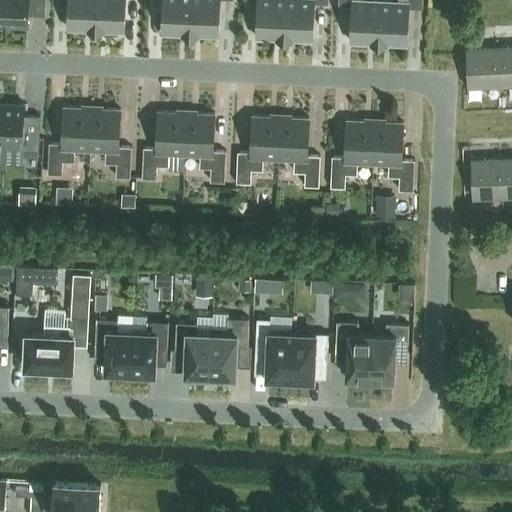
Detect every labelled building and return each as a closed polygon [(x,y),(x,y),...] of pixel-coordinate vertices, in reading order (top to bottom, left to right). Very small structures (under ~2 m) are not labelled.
[(8,0),(0,0),(0,23),(7,24),(8,0)] [(29,25),(30,0),(8,0),(7,24),(29,25)] [(69,0),(68,28),(96,30),(97,0),(69,0)] [(97,0),(96,30),(125,31),(126,0),(97,0)] [(164,0),(163,33),(191,34),(192,0),(164,0)] [(192,0),(191,34),(219,35),(221,0),(192,0)] [(255,0),(259,0),(257,37),(285,38),(286,0),(255,0)] [(286,0),(285,38),(314,40),(315,3),(329,3),(329,0),(286,0)] [(351,41),(379,43),(381,0),(375,0),(339,0),(339,4),(353,4),(351,41)] [(381,0),(379,43),(408,44),(409,7),(423,8),(423,0),(399,0),(399,1),(381,0)] [(511,46),(495,48),(497,84),(511,83),(511,46)] [(495,48),(467,49),(469,86),(497,84),(495,48)] [(1,153),(1,161),(23,162),(24,136),(40,136),(41,115),(25,114),(26,103),(4,102),(2,141),(1,153)] [(91,150),(93,108),(65,107),(63,144),(50,143),(49,174),(63,174),(63,161),(75,162),(75,150),(91,150)] [(93,108),(91,150),(107,151),(106,163),(117,164),(117,177),(131,178),(132,147),(120,146),(121,109),(93,108)] [(185,155),(187,112),(159,111),(157,148),(144,148),(143,178),(157,179),(158,166),(169,166),(170,154),(185,155)] [(187,112),(185,155),(201,155),(200,167),(212,168),(211,181),(225,182),(227,151),(214,151),(216,113),(187,112)] [(280,159),(282,116),(253,115),(252,152),(239,152),(237,182),(252,183),(252,170),(264,170),(264,158),(280,159)] [(282,116),(280,159),(296,160),(295,172),(306,172),(306,185),(320,186),(321,156),(309,155),(310,118),(282,116)] [(374,163),(376,121),(347,119),(346,157),(333,156),(331,187),(346,187),(346,174),(358,174),(358,162),(374,163)] [(376,121),(374,163),(389,164),(389,176),(400,176),(400,190),(414,190),(415,160),(402,159),(404,122),(376,121)] [(511,157),(500,158),(502,196),(511,195),(511,157)] [(500,158),(472,160),(474,198),(502,196),(500,158)] [(20,185),(19,203),(36,204),(37,186),(20,185)] [(72,205),(73,187),(57,186),(56,204),(72,205)] [(123,193),(123,205),(135,206),(135,193),(123,193)] [(396,215),(397,194),(378,193),(377,214),(396,215)] [(327,203),(326,214),(339,214),(339,204),(327,203)] [(18,263),(16,292),(31,293),(33,264),(18,263)] [(0,266),(0,278),(12,279),(13,267),(0,266)] [(73,270),(71,315),(88,316),(90,271),(73,270)] [(157,272),(156,286),(172,286),(173,272),(157,272)] [(197,275),(196,295),(212,296),(213,276),(197,275)] [(260,277),(259,287),(270,288),(271,278),(260,277)] [(239,278),(239,290),(251,290),(251,278),(239,278)] [(324,279),(324,292),(333,292),(333,279),(324,279)] [(336,279),(335,293),(346,294),(350,290),(350,280),(336,279)] [(95,292),(94,307),(106,308),(107,293),(95,292)] [(0,332),(8,333),(10,305),(0,304),(0,332)] [(131,371),(133,330),(118,330),(118,318),(97,317),(96,342),(107,343),(106,370),(131,371)] [(291,377),(293,331),(270,330),(271,318),(257,317),(256,356),(268,356),(267,376),(291,377)] [(228,328),(212,328),(212,333),(210,376),(236,377),(237,346),(248,346),(249,319),(229,318),(228,328)] [(133,330),(131,371),(155,372),(156,345),(168,345),(169,321),(148,320),(147,331),(133,330)] [(337,320),(336,347),(348,348),(347,376),(349,376),(348,380),(371,381),(373,332),(359,331),(359,321),(337,320)] [(197,332),(198,323),(177,322),(176,350),(187,350),(185,374),(210,376),(212,333),(197,332)] [(373,332),(371,381),(393,382),(393,378),(395,378),(396,350),(408,350),(409,323),(387,322),(387,333),(374,332),(373,332)] [(45,324),(44,334),(27,333),(25,365),(73,367),(75,325),(45,324)] [(327,359),(329,333),(293,331),(291,377),(314,378),(315,359),(327,359)] [(76,511),(78,481),(54,480),(52,511),(76,511)] [(78,481),(76,511),(100,511),(102,483),(78,481)]
